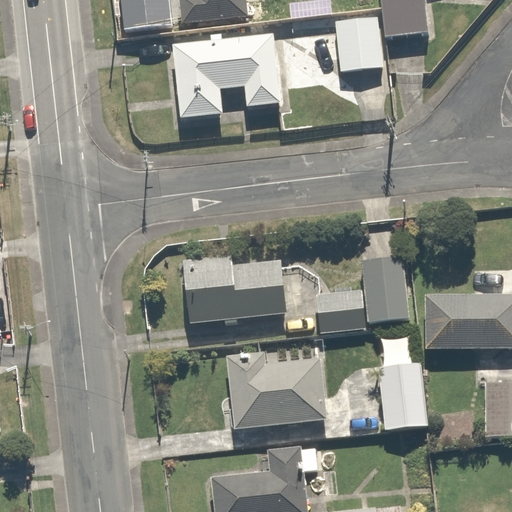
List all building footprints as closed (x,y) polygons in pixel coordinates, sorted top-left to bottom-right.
[(245,0),(182,0),(183,26),(247,22),(245,0)] [(427,0),(383,0),(386,43),(431,40),(427,0)] [(381,18),(340,18),(340,76),(382,75),(381,18)] [(284,111),(274,42),(173,50),(177,126),(224,117),(223,97),(249,93),(251,107),(284,111)] [(290,314),(285,266),(237,269),(235,258),(183,264),(191,325),(290,314)] [(404,260),(365,264),(368,293),(320,299),(323,330),(411,319),(404,260)] [(511,356),(511,296),(426,298),(429,356),(511,356)] [(423,355),(422,329),(399,330),(400,356),(423,355)] [(234,430),(330,424),(320,360),(267,368),(266,354),(226,359),(234,430)] [(427,372),(388,373),(388,404),(388,431),(428,431),(427,372)] [(511,438),(511,387),(482,388),(481,439),(511,438)] [(312,511),(305,454),(269,454),(274,473),(213,478),(215,511),(312,511)] [(404,511),(404,502),(329,511),(328,511),(404,511)]
